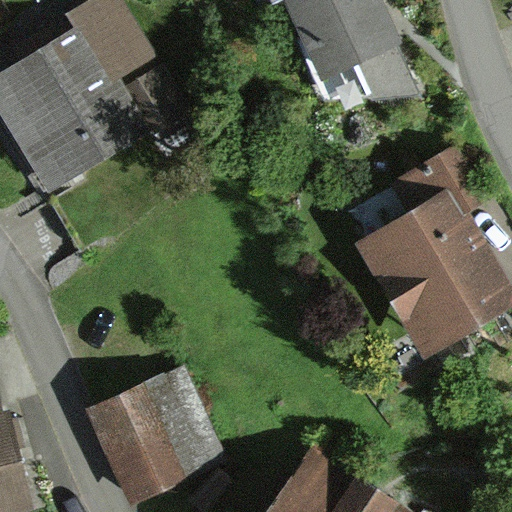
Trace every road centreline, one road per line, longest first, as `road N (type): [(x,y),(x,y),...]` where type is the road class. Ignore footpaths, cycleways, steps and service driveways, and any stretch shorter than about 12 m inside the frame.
road 1 (residential): [(115,511),(0,265)]
road 2 (residential): [(467,0),(499,123),(511,144)]
